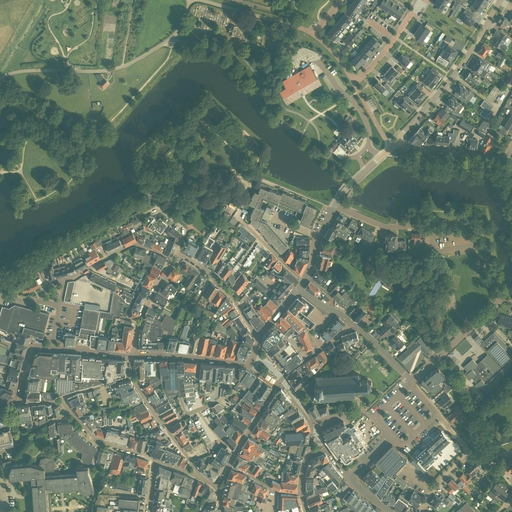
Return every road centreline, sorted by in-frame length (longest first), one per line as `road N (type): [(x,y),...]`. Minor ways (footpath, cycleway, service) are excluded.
road 1 (residential): [(499,298),(477,240),(462,228),(382,226),(334,206)]
road 2 (residential): [(228,464),(272,388),(351,322)]
road 3 (unclassified): [(397,142),(458,70),(500,0)]
road 4 (residential): [(131,355),(248,363),(258,338)]
road 5 (residential): [(436,413),(467,452),(418,511)]
road 6 (residential): [(258,338),(209,274),(188,257),(172,259)]
road 7 (residential): [(499,298),(411,381)]
